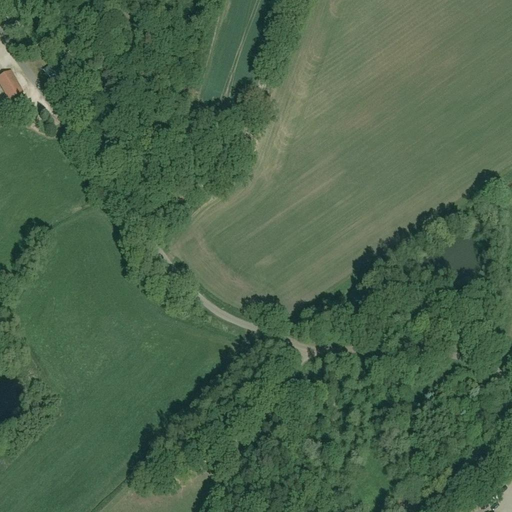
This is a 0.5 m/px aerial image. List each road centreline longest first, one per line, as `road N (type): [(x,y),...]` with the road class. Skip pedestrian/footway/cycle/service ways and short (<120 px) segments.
road 1 (unclassified): [(0,33),(167,269),(231,320),(317,345)]
road 2 (track): [(138,231),(230,165),(305,0)]
road 3 (unclassified): [(317,345),(414,349),(464,358),(511,379)]
road 4 (unclassified): [(317,345),(242,511)]
road 5 (track): [(410,511),(488,454),(511,418)]
